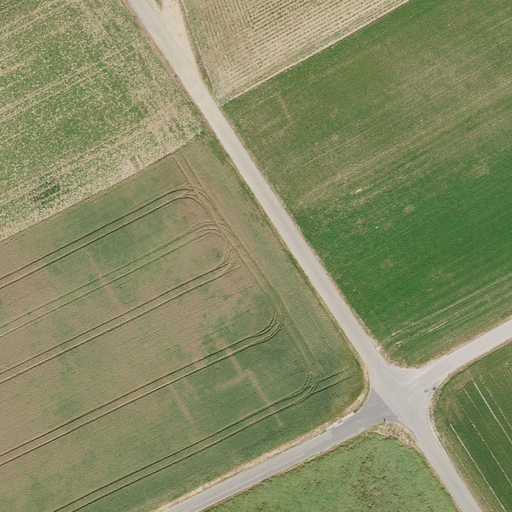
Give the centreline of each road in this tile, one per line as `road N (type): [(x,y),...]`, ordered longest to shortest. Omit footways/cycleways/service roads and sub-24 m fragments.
road 1 (unclassified): [(139,0),(472,511)]
road 2 (track): [(180,511),(395,397)]
